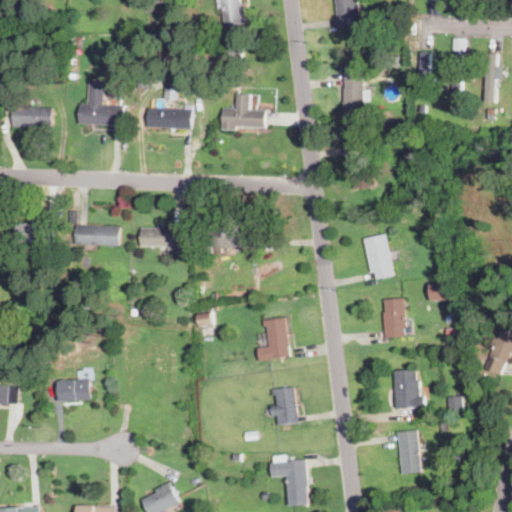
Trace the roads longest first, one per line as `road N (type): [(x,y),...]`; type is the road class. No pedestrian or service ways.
road 1 (residential): [(353,511),(290,0)]
road 2 (residential): [(0,176),(314,187)]
road 3 (residential): [(0,447),(121,447)]
